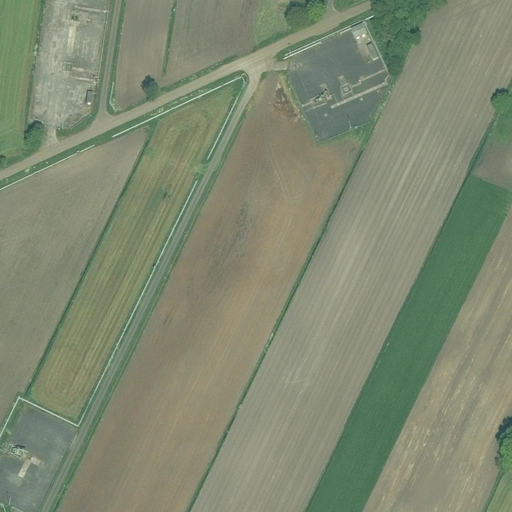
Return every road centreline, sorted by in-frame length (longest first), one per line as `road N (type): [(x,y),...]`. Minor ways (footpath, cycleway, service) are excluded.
road 1 (track): [(262,59),(45,511)]
road 2 (unclassified): [(387,0),(0,172)]
road 3 (track): [(99,129),(119,0)]
